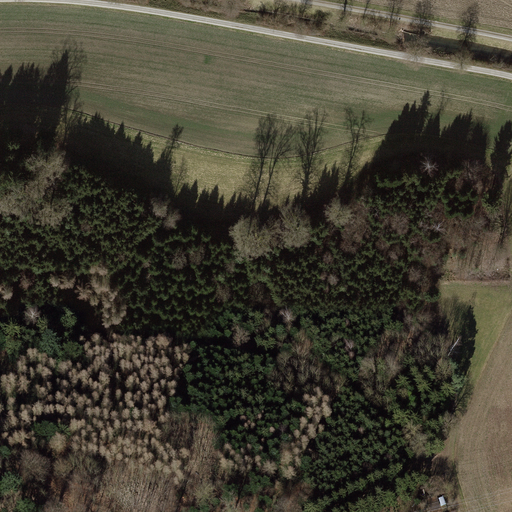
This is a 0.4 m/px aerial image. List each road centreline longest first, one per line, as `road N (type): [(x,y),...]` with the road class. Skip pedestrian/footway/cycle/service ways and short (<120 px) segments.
road 1 (track): [(0,133),(17,129),(69,144),(209,213),(251,217),(421,150),(456,152),(500,170),(511,155)]
road 2 (track): [(511,77),(126,7),(27,0)]
road 3 (track): [(462,511),(447,466),(347,381),(292,308),(251,217)]
road 4 (track): [(511,38),(301,0)]
